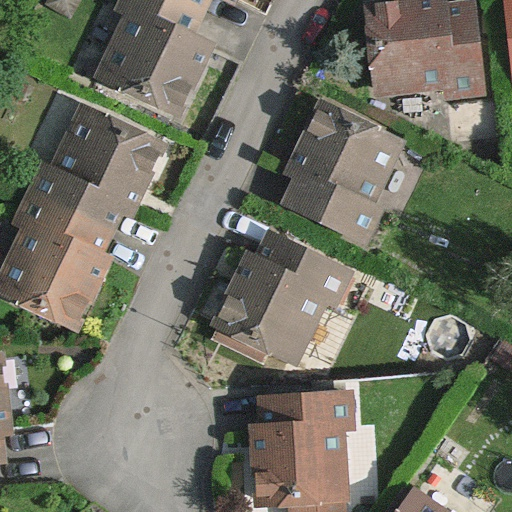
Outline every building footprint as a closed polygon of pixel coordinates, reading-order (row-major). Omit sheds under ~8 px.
[(236,0),(132,0),(128,9),(137,15),(107,79),(182,117),(212,51),(190,39),(209,0),(232,0),(236,1),(236,0)] [(476,9),(448,13),(447,4),(374,11),(383,95),(454,87),(455,96),(484,93),(476,9)] [(380,215),(371,211),(402,148),(326,112),(295,176),(305,180),(293,205),(367,242),(380,215)] [(164,150),(91,114),(59,179),(50,174),(25,224),(35,228),(4,293),(79,330),(111,264),(101,258),(124,211),(133,216),(164,150)] [(350,277),(276,241),(263,265),(253,260),(223,325),(298,363),(328,299),(339,304),(350,277)] [(3,435),(14,433),(4,361),(0,361),(0,460),(6,460),(3,435)] [(345,428),(354,428),(352,400),(270,405),(270,433),(260,433),(267,505),(298,503),(298,511),(348,511),(348,499),(350,499),(345,428)] [(439,511),(420,499),(410,511),(439,511)]
